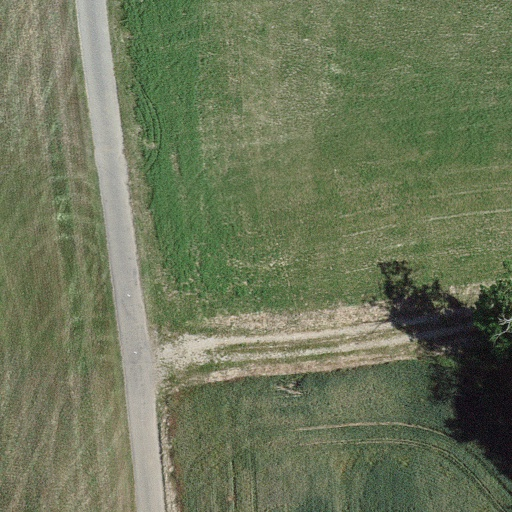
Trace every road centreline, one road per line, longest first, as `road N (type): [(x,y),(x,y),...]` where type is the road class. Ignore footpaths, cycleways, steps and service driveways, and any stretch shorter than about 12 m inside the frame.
road 1 (track): [(147,511),(90,0)]
road 2 (track): [(134,362),(511,311)]
